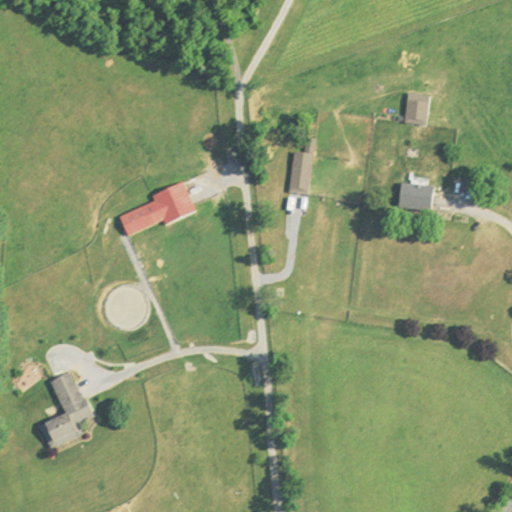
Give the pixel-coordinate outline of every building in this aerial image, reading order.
[(425,129),(429,99),(406,97),(403,127),(425,129)] [(305,155),(313,155),(312,142),(304,143),(305,155)] [(307,199),(311,157),(292,155),(287,197),(307,199)] [(127,241),(194,216),(183,187),(151,198),(154,205),(119,218),(127,241)] [(429,218),(432,191),(402,188),(399,215),(429,218)] [(49,450),(85,436),(80,424),(90,420),(72,373),(50,382),(63,416),(39,425),(49,450)]
